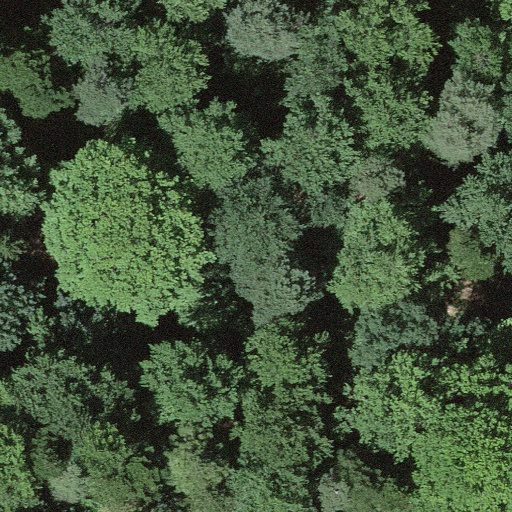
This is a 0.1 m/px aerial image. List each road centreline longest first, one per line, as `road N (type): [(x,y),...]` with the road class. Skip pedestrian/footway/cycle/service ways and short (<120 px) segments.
road 1 (track): [(511,276),(269,270),(0,321)]
road 2 (track): [(0,318),(30,270),(45,213),(45,161),(19,109),(0,93)]
